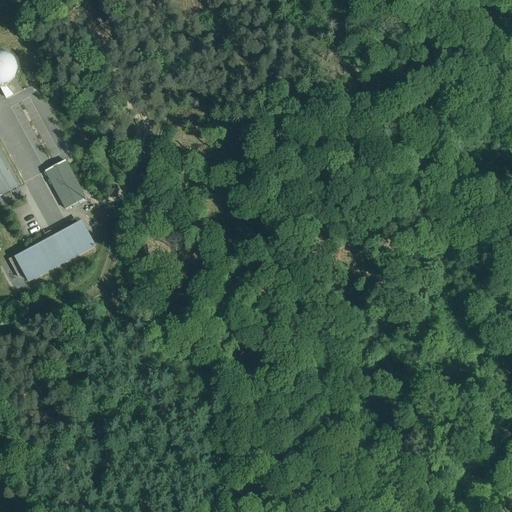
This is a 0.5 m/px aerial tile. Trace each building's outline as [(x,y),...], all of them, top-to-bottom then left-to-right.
[(19,73),(15,67),(9,62),(2,61),(0,61),(0,98),(1,99),(9,97),(15,93),(19,87),(20,80),(19,73)] [(0,196),(19,186),(0,150),(0,196)] [(65,161),(45,171),(66,210),(86,199),(65,161)] [(18,199),(7,205),(11,212),(22,206),(18,199)] [(15,259),(29,285),(96,248),(82,223),(15,259)]
